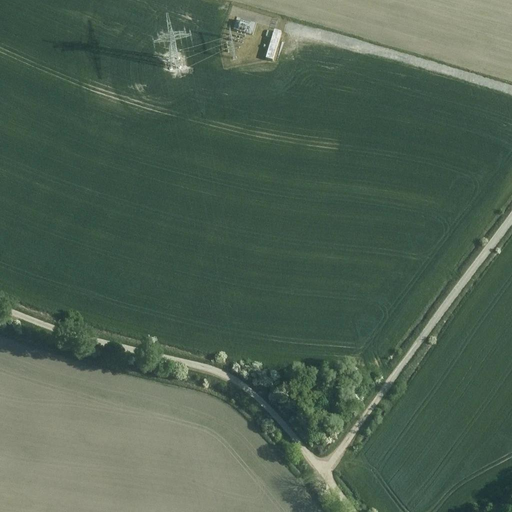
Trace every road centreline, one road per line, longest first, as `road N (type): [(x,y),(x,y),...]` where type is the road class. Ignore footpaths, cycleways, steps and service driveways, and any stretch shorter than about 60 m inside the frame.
road 1 (unclassified): [(355,511),(264,404),(222,372),(0,306)]
road 2 (track): [(323,469),(511,213)]
road 3 (track): [(511,86),(292,21)]
